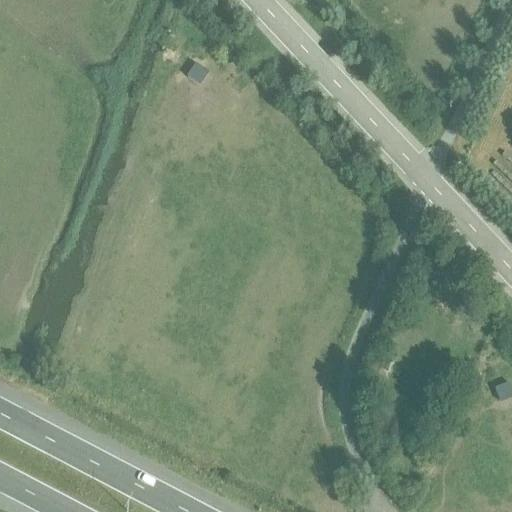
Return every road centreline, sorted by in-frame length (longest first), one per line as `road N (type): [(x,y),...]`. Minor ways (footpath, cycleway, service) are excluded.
road 1 (unclassified): [(373,511),(353,446),(346,373),(429,184)]
road 2 (tertiary): [(259,0),(429,184)]
road 3 (trunk): [(191,511),(0,409)]
road 4 (unclassified): [(511,0),(429,184)]
road 5 (tertiary): [(429,184),(511,271)]
